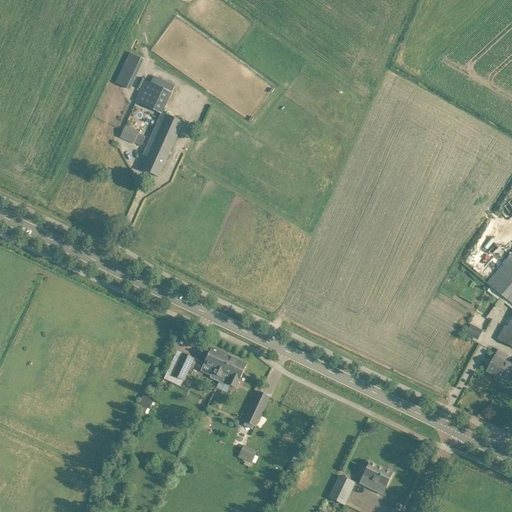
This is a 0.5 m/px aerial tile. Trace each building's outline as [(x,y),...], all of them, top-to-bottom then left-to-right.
[(130,89),(144,61),(130,54),(116,83),(130,89)] [(146,80),(136,102),(162,114),(163,112),(165,113),(174,93),(153,83),(146,80)] [(143,170),(159,177),(184,122),(165,113),(163,112),(162,114),(143,155),(148,158),(143,170)] [(140,131),(126,125),(120,137),(134,143),(140,131)] [(511,252),(500,267),(487,283),(489,285),(489,286),(490,287),(491,287),(511,304),(511,316),(511,317),(509,316),(505,325),(511,328),(511,252)] [(482,331),(472,324),(467,334),(478,340),(482,331)] [(511,328),(505,325),(497,339),(511,347),(511,328)] [(236,388),(247,364),(212,347),(204,363),(215,368),(210,377),(219,382),(220,380),(236,388)] [(487,371),(504,380),(511,366),(511,364),(505,361),(508,355),(499,350),(487,371)] [(194,358),(183,353),(173,376),(183,381),(194,358)] [(269,397),(259,391),(244,421),(255,427),(269,397)] [(373,439),(373,429),(365,429),(365,438),(373,439)] [(239,457),(254,463),(260,451),(245,445),(239,457)] [(291,463),(286,472),(293,475),(298,467),(291,463)] [(392,474),(370,463),(364,475),(379,482),(375,490),(383,494),(392,474)] [(297,470),(293,477),(295,478),(300,480),(303,473),(299,470),(297,470)] [(344,504),(354,483),(340,476),(329,497),(344,504)]
